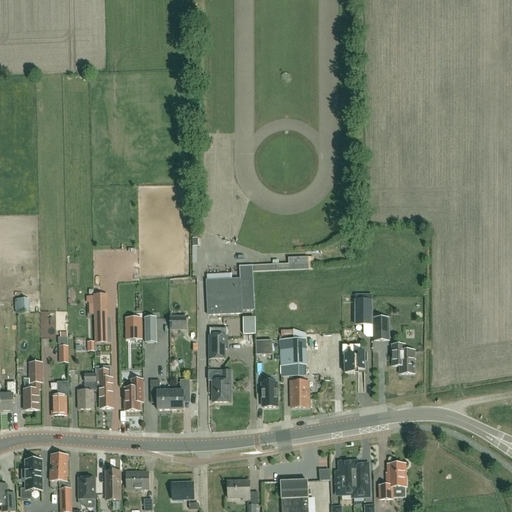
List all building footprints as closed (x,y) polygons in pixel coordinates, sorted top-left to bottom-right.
[(288,265),(276,266),(253,267),(253,273),(309,270),(308,260),(288,259),(288,265)] [(254,295),(253,273),(244,273),(245,280),(206,282),(208,316),(242,314),(241,296),(254,295)] [(96,344),(108,343),(107,318),(106,295),(95,295),(96,344)] [(355,296),(355,301),(355,326),(372,326),(372,296),(355,296)] [(16,311),(16,315),(25,315),(24,301),(14,301),(15,312),(16,311)] [(170,318),(170,330),(186,330),(186,318),(170,318)] [(125,319),(126,341),(143,341),(142,319),(125,319)] [(156,319),(144,319),(145,344),(157,344),(156,319)] [(255,336),(255,319),(243,319),(243,336),(255,336)] [(374,319),(375,342),(389,341),(388,319),(374,319)] [(80,335),(92,336),(92,322),(81,322),(80,335)] [(210,337),(210,360),(225,360),(225,350),(228,350),(227,337),(210,337)] [(262,342),(263,356),(273,356),(272,342),(262,342)] [(306,342),(298,342),(279,342),(281,378),(305,378),(304,367),(307,367),(306,342)] [(62,348),(65,364),(73,363),(70,346),(62,348)] [(400,375),(414,375),(414,369),(415,369),(415,367),(414,367),(414,361),(415,361),(415,352),(405,352),(404,346),(392,346),(393,367),(400,367),(400,375)] [(354,356),(345,356),(345,374),(358,374),(358,371),(365,371),(365,353),(355,353),(354,356)] [(42,384),(42,364),(30,364),(30,391),(25,391),(25,412),(39,412),(38,391),(40,391),(40,384),(42,384)] [(101,410),(113,410),(112,380),(110,380),(109,372),(96,372),(96,375),(97,390),(100,390),(101,410)] [(231,372),(223,372),(223,378),(225,378),(225,381),(213,382),(213,404),(229,404),(229,393),(231,393),(231,372)] [(97,392),(97,390),(96,375),(91,375),(85,375),(85,392),(78,392),(79,411),(94,410),(93,392),(96,392),(97,392)] [(132,390),(125,390),(126,412),(139,412),(139,404),(144,404),(144,381),(131,382),(132,390)] [(171,411),(171,392),(160,392),(160,381),(151,382),(151,404),(152,404),(152,399),(158,399),(158,412),(171,411)] [(171,392),(171,411),(184,411),(184,399),(190,399),(190,404),(190,381),(181,381),(181,392),(171,392)] [(309,383),(301,383),(291,383),(291,409),(309,409),(309,383)] [(7,396),(0,395),(0,398),(0,413),(14,412),(13,395),(16,395),(16,384),(7,384),(7,396)] [(55,395),(55,397),(51,397),(52,417),(67,417),(66,398),(69,398),(69,384),(57,384),(58,397),(57,397),(57,395),(55,395)] [(277,386),(263,386),(263,409),(277,409),(277,386)] [(51,456),(50,482),(59,483),(67,483),(68,457),(51,456)] [(23,472),(23,482),(26,482),(26,492),(42,492),(42,462),(26,462),(26,472),(23,472)] [(354,495),(353,464),(340,464),(341,475),(337,475),(338,496),(354,495),(354,498),(354,495)] [(354,464),(353,464),(354,495),(354,498),(369,497),(368,469),(367,467),(364,466),(357,467),(357,468),(355,468),(354,464)] [(387,478),(387,487),(380,487),(380,501),(393,501),(393,500),(405,499),(405,489),(406,489),(405,465),(388,466),(389,478),(387,478)] [(120,472),(106,472),(106,502),(121,502),(120,472)] [(149,491),(148,474),(139,474),(139,475),(127,475),(127,491),(149,491)] [(79,480),(80,505),(87,509),(95,509),(95,480),(79,480)] [(250,483),(228,484),(228,500),(243,499),(243,502),(250,502),(250,483)] [(308,483),(281,484),(282,511),(312,511),(313,511),(308,511),(307,483),(308,483)] [(172,485),(173,501),(194,500),(193,484),(184,485),(184,486),(173,486),(173,485),(172,485)] [(0,486),(0,506),(2,506),(2,511),(15,511),(15,495),(7,495),(7,486),(0,486)] [(72,511),(71,490),(60,491),(61,511),(72,511)] [(144,511),(152,511),(152,501),(144,501),(144,511)]
